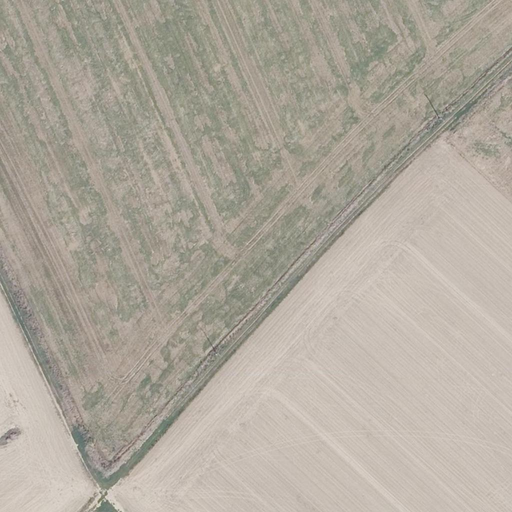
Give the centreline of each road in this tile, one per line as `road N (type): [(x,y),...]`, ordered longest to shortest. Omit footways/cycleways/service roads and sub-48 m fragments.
road 1 (track): [(91,511),(270,307),(511,64)]
road 2 (track): [(115,511),(0,274)]
